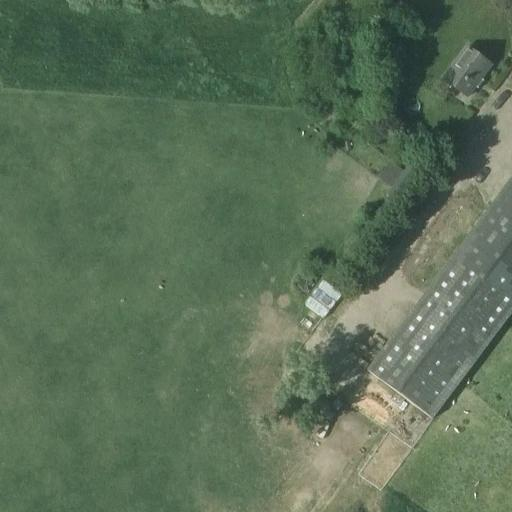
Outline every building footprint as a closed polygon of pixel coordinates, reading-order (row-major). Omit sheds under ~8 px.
[(445,78),(469,96),(476,86),(479,89),(486,80),(483,78),(493,65),(469,47),(445,78)] [(474,150),(493,121),(476,110),(457,139),(474,150)] [(400,205),(425,172),(412,162),(404,172),(391,162),(378,180),(391,190),(387,195),(400,205)] [(511,179),(453,259),(369,371),(433,419),(511,313),(511,179)] [(296,248),(306,216),(296,213),(286,245),(296,248)]
